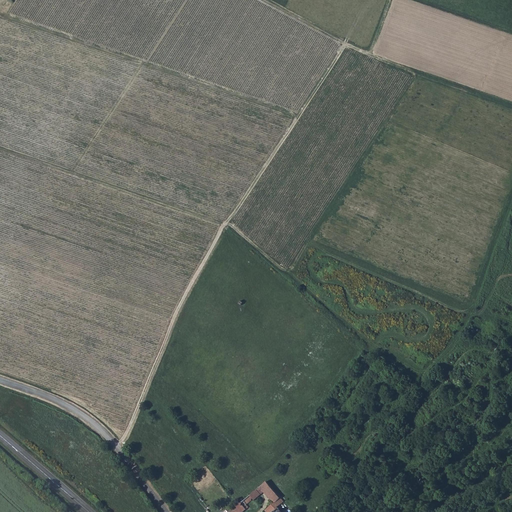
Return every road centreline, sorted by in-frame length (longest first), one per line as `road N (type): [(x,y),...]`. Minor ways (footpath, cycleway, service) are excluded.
road 1 (track): [(0,148),(234,228),(284,270),(416,75)]
road 2 (track): [(116,448),(221,227),(344,46)]
road 3 (track): [(298,115),(0,14)]
road 4 (track): [(307,241),(471,309),(511,198)]
road 5 (track): [(511,106),(344,46),(260,0)]
road 6 (unclassified): [(0,380),(95,426),(164,511)]
road 7 (track): [(142,62),(70,173)]
